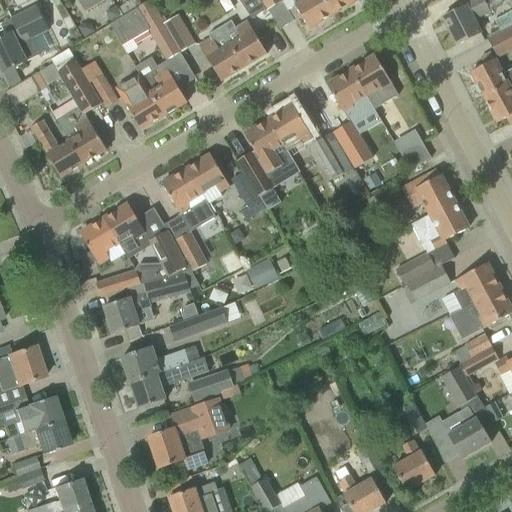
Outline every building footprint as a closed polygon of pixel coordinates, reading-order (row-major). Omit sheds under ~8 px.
[(101,0),(76,0),(83,11),(101,0)] [(239,0),(251,19),(265,11),(258,0),(239,0)] [(261,0),(268,10),(282,1),(281,0),(261,0)] [(281,0),(282,1),(293,21),(301,16),(308,29),(332,15),(322,0),(281,0)] [(322,0),(332,15),(357,0),(322,0)] [(473,19),(489,11),(483,0),(467,0),(463,2),(465,7),(442,19),(456,46),(480,34),(473,19)] [(163,25),(165,24),(150,1),(137,9),(112,24),(124,44),(133,39),(129,33),(130,30),(144,21),(168,60),(180,54),(180,53),(179,53),(163,25)] [(48,32),(42,20),(36,7),(10,20),(17,33),(13,35),(12,34),(0,39),(0,68),(3,74),(20,65),(39,56),(31,40),(48,32)] [(511,27),(511,10),(494,21),(501,33),(511,27)] [(177,17),(165,24),(163,25),(179,53),(180,53),(193,45),(177,17)] [(219,28),(221,32),(222,32),(244,68),(266,55),(247,21),(235,28),(231,21),(219,28)] [(511,27),(501,33),(488,40),(497,58),(511,50),(511,27)] [(222,32),(221,32),(198,46),(210,65),(221,82),(244,68),(222,32)] [(508,86),(511,83),(511,69),(502,75),(491,53),(487,55),(480,59),(484,66),(471,73),(484,98),(508,86)] [(351,72),(365,96),(374,110),(398,96),(375,57),(351,72)] [(151,60),(135,69),(139,75),(142,81),(163,117),(186,103),(178,90),(176,86),(166,69),(159,73),(158,71),(156,68),(151,60)] [(80,108),(84,115),(102,105),(76,62),(58,73),(80,108)] [(365,96),(351,72),(327,86),(346,118),(355,112),(351,105),(365,96)] [(139,75),(116,89),(120,98),(130,113),(141,130),(163,117),(142,81),(139,75)] [(91,83),(107,108),(118,101),(103,76),(91,83)] [(5,93),(14,108),(40,93),(31,77),(5,93)] [(511,93),(508,86),(484,98),(498,124),(506,119),(510,127),(511,125),(511,93)] [(292,107),(267,122),(282,146),(284,145),(297,137),(302,145),(312,139),(292,107)] [(69,141),(69,142),(83,165),(106,151),(84,115),(80,108),(57,122),(69,141)] [(83,165),(69,142),(59,148),(43,122),(31,129),(60,178),(83,165)] [(244,173),(266,210),(267,212),(281,203),(273,189),(300,173),(284,145),(282,146),(267,122),(244,135),(257,157),(253,159),(250,154),(237,161),(244,173)] [(350,123),(333,133),(355,169),(372,159),(350,123)] [(314,145),(334,180),(346,174),(361,200),(370,196),(354,169),(351,171),(331,134),(314,145)] [(401,154),(410,170),(430,159),(421,143),(401,154)] [(210,156),(186,170),(208,206),(222,197),(220,194),(229,188),(221,173),(210,156)] [(163,226),(167,232),(188,268),(191,274),(208,264),(191,233),(216,218),(208,206),(186,170),(162,185),(181,215),(163,226)] [(423,203),(429,216),(454,203),(440,177),(439,177),(436,171),(402,189),(412,209),(423,203)] [(266,210),(244,173),(231,181),(247,206),(240,210),(246,221),(266,210)] [(375,174),(363,181),(368,192),(381,185),(375,174)] [(373,196),(381,209),(401,198),(393,184),(373,196)] [(430,241),(434,250),(439,248),(446,244),(445,241),(468,229),(454,203),(429,216),(410,226),(421,246),(430,241)] [(128,205),(103,220),(119,245),(118,246),(124,256),(140,247),(138,243),(147,238),(128,205)] [(119,245),(103,220),(80,234),(99,266),(109,260),(105,254),(118,246),(119,245)] [(188,268),(167,232),(150,242),(171,277),(187,268),(188,268)] [(338,254),(354,284),(362,280),(346,250),(338,254)] [(404,287),(406,285),(441,266),(434,250),(396,270),(404,287)] [(221,275),(224,281),(244,270),(234,251),(220,259),(227,272),(221,275)] [(273,278),(277,276),(270,261),(265,264),(264,262),(246,271),(255,289),(274,280),(273,278)] [(461,310),(475,303),(500,290),(486,265),(454,282),(459,291),(453,294),(461,310)] [(406,285),(415,302),(432,294),(450,284),(444,273),(441,266),(406,285)] [(96,284),(101,297),(141,284),(136,271),(96,284)] [(151,307),(149,303),(190,293),(188,283),(185,274),(143,284),(145,292),(123,301),(104,307),(113,335),(132,329),(138,327),(140,326),(136,312),(151,307)] [(357,311),(362,321),(378,311),(362,281),(351,287),(363,308),(357,311)] [(511,313),(500,290),(475,303),(482,317),(475,321),(480,331),(495,323),(511,314),(511,313)] [(223,309),(199,317),(204,332),(228,323),(223,309)] [(464,346),(472,360),(492,349),(485,335),(464,346)] [(326,346),(317,350),(320,357),(329,353),(326,346)] [(0,359),(0,379),(4,391),(45,378),(44,373),(47,372),(47,368),(45,364),(43,360),(40,361),(35,347),(0,359)] [(140,352),(121,358),(130,384),(189,364),(185,351),(157,360),(152,348),(147,349),(140,352)] [(472,360),(459,368),(465,377),(498,359),(492,349),(472,360)] [(499,362),(494,364),(500,375),(510,370),(511,373),(511,359),(508,362),(506,358),(499,362)] [(189,364),(130,384),(138,410),(157,404),(165,401),(160,389),(164,387),(165,387),(194,378),(208,373),(204,359),(189,364)] [(234,388),(233,386),(245,382),(240,368),(228,372),(189,385),(195,402),(234,388)] [(465,377),(459,368),(441,379),(459,409),(477,398),(465,377)] [(61,421),(53,398),(41,402),(41,401),(37,403),(37,404),(14,412),(15,413),(19,422),(3,428),(7,441),(33,431),(62,422),(61,421)] [(226,422),(218,400),(169,417),(173,430),(148,438),(159,469),(184,461),(187,471),(208,464),(204,453),(199,454),(193,435),(200,432),(203,440),(229,431),(226,422)] [(486,409),(496,427),(507,420),(497,402),(486,409)] [(414,404),(395,414),(408,440),(427,430),(425,427),(414,404)] [(438,419),(425,427),(427,430),(435,446),(448,437),(452,443),(462,460),(491,443),(481,426),(477,418),(475,419),(469,408),(457,415),(464,426),(447,436),(438,419)] [(33,431),(7,441),(6,441),(11,456),(24,452),(24,450),(38,445),(42,456),(58,451),(57,450),(69,446),(61,423),(62,422),(33,431)] [(409,458),(392,468),(406,492),(435,476),(425,459),(421,452),(420,452),(413,440),(402,447),(409,458)] [(356,452),(362,465),(367,475),(381,469),(368,445),(356,452)] [(13,468),(16,478),(40,469),(36,459),(13,468)] [(345,494),(343,495),(347,502),(352,511),(370,511),(386,504),(376,486),(372,479),(357,488),(344,467),(335,473),(340,481),(338,482),(345,494)] [(40,469),(16,478),(21,490),(44,481),(40,469)] [(282,510),(282,511),(320,511),(320,510),(331,504),(316,478),(299,487),(305,497),(282,510)] [(69,511),(89,505),(80,480),(61,486),(54,489),(59,502),(54,503),(26,511),(69,511)] [(251,488),(264,511),(268,511),(280,506),(265,480),(251,488)] [(168,499),(172,511),(217,511),(212,496),(218,494),(214,484),(168,499)]
